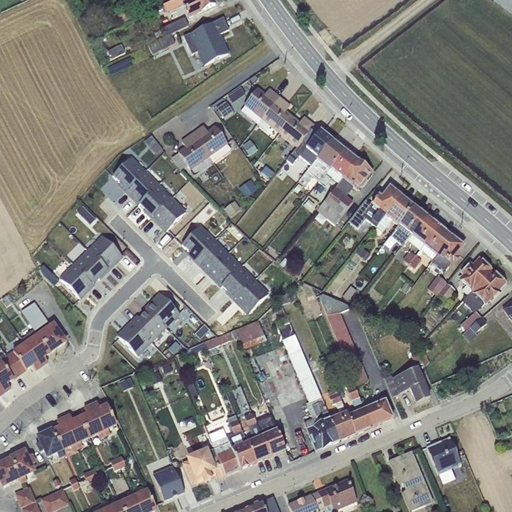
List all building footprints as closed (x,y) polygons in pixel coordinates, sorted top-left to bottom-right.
[(212,0),(175,0),(163,6),(166,14),(183,6),(188,17),(215,5),(212,0)] [(131,6),(113,16),(118,26),(136,16),(131,6)] [(184,19),(159,31),(163,39),(171,35),(188,27),(184,19)] [(223,19),(183,38),(191,56),(198,53),(205,66),(228,55),(219,36),(229,31),(223,19)] [(171,35),(163,39),(148,47),(153,56),(175,45),(171,35)] [(121,46),(107,53),(111,60),(125,54),(121,46)] [(261,121),(279,99),(269,90),(264,96),(257,90),(243,106),(245,107),(241,112),(257,126),(261,121)] [(279,99),(261,121),(279,135),(292,119),(285,113),(289,107),(279,99)] [(218,111),(216,112),(220,119),(222,117),(225,120),(234,114),(226,102),(216,108),(218,111)] [(292,119),(279,135),(282,137),(294,147),(297,149),(314,127),(304,118),(299,124),(292,119)] [(192,135),(209,159),(213,164),(230,152),(231,151),(227,146),(228,145),(215,127),(207,133),(203,127),(192,135)] [(314,127),(297,149),(286,162),(292,166),(299,157),(311,167),(332,141),(314,127)] [(209,159),(192,135),(181,143),(185,148),(178,153),(178,154),(171,159),(180,172),(187,167),(190,172),(209,159)] [(152,137),(144,143),(156,157),(163,151),(152,137)] [(294,147),(282,137),(278,142),(291,152),(294,147)] [(250,141),(242,147),(244,149),(243,150),(248,157),(249,156),(250,157),(257,152),(250,141)] [(332,141),(311,167),(298,183),(304,188),(312,178),(319,183),(344,152),(332,141)] [(344,152),(319,183),(313,190),(320,195),(332,180),(338,185),(357,162),(344,152)] [(125,193),(144,174),(129,159),(112,177),(120,185),(119,186),(125,193)] [(357,162),(338,185),(316,212),(334,226),(353,203),(346,198),(352,189),(357,193),(360,189),(362,190),(368,182),(365,180),(371,173),(357,162)] [(266,167),(259,175),(267,181),(273,173),(266,167)] [(144,174),(125,193),(137,205),(157,186),(144,174)] [(250,181),(239,189),(246,199),(257,191),(250,181)] [(157,186),(137,205),(138,206),(139,205),(144,210),(143,211),(151,219),(171,200),(170,199),(157,186)] [(375,228),(400,197),(389,188),(381,198),(379,195),(371,205),(365,201),(348,223),(358,230),(366,220),(375,228)] [(400,197),(375,228),(383,234),(391,223),(397,228),(413,207),(400,197)] [(171,200),(151,219),(158,226),(159,224),(167,232),(186,214),(171,200)] [(309,200),(303,207),(310,212),(315,205),(309,200)] [(235,202),(224,210),(229,218),(240,210),(235,202)] [(83,207),(77,213),(90,226),(96,220),(83,207)] [(413,207),(397,228),(395,230),(396,232),(391,239),(402,246),(406,241),(425,217),(413,207)] [(425,217),(406,241),(420,251),(439,228),(425,217)] [(192,262),(214,240),(201,227),(179,248),(192,262)] [(439,228),(420,251),(433,261),(451,238),(439,228)] [(88,252),(108,272),(114,266),(113,264),(121,256),(103,238),(88,252)] [(451,238),(433,261),(432,262),(443,271),(448,265),(452,268),(461,256),(458,254),(463,248),(451,238)] [(214,240),(192,262),(206,275),(227,253),(214,240)] [(361,248),(355,254),(365,262),(371,256),(361,248)] [(74,267),(92,285),(97,279),(99,281),(108,272),(88,252),(74,267)] [(408,266),(415,257),(410,252),(402,261),(408,266)] [(227,253),(206,275),(219,288),(241,267),(227,253)] [(113,264),(114,266),(115,266),(123,258),(121,256),(113,264)] [(415,257),(408,266),(414,271),(422,262),(415,257)] [(468,297),(491,272),(479,261),(474,266),(470,263),(459,274),(462,276),(457,281),(461,283),(465,288),(462,291),(468,297)] [(92,285),(74,267),(60,281),(80,300),(94,286),(92,285)] [(241,267),(219,288),(233,303),(254,281),(241,267)] [(491,272),(468,297),(463,302),(474,314),(476,312),(476,313),(484,306),(485,307),(489,302),(491,304),(502,293),(499,290),(504,285),(491,272)] [(436,297),(447,284),(438,277),(427,290),(436,297)] [(254,281),(233,303),(247,317),(269,296),(254,281)] [(447,284),(436,297),(446,304),(456,291),(447,284)] [(351,287),(342,298),(348,302),(356,292),(351,287)] [(288,294),(280,301),(282,307),(291,303),(288,294)] [(147,311),(165,329),(179,315),(159,295),(145,310),(147,311)] [(323,295),(319,297),(356,387),(366,383),(368,380),(340,315),(350,310),(349,307),(323,295)] [(511,303),(503,310),(511,321),(511,303)] [(34,304),(21,313),(35,332),(48,323),(34,304)] [(131,323),(151,343),(165,329),(147,311),(139,319),(137,317),(131,323)] [(476,312),(474,314),(460,326),(466,333),(481,319),(476,313),(476,312)] [(397,313),(391,319),(402,328),(407,321),(397,313)] [(481,319),(466,333),(462,336),(469,344),(477,336),(476,334),(487,325),(481,319)] [(235,332),(238,339),(243,351),(266,342),(259,322),(235,332)] [(127,331),(119,339),(137,357),(151,343),(131,323),(125,330),(127,331)] [(309,404),(321,399),(289,323),(277,329),(309,404)] [(42,332),(55,350),(66,343),(52,324),(42,332)] [(207,334),(202,328),(194,335),(200,341),(207,334)] [(127,331),(125,330),(117,338),(119,339),(127,331)] [(24,343),(42,367),(47,363),(44,358),(55,350),(42,332),(30,340),(27,336),(22,339),(24,343)] [(227,335),(230,342),(238,339),(235,332),(227,335)] [(220,338),(223,345),(230,342),(227,335),(220,338)] [(205,344),(207,349),(210,358),(217,355),(215,349),(223,345),(220,338),(205,344)] [(6,356),(19,375),(32,366),(36,372),(42,367),(24,343),(6,356)] [(175,343),(168,350),(174,356),(181,348),(175,343)] [(207,349),(205,344),(188,352),(186,352),(188,357),(207,349)] [(423,365),(418,354),(417,350),(416,351),(409,353),(416,368),(423,365)] [(418,354),(423,365),(424,369),(430,364),(424,351),(418,354)] [(0,360),(0,387),(4,394),(10,389),(7,384),(19,375),(6,356),(0,360)] [(391,380),(398,396),(410,391),(416,405),(429,399),(417,369),(393,379),(391,380)] [(158,373),(148,377),(152,385),(162,381),(158,373)] [(391,380),(393,379),(392,376),(384,379),(392,398),(398,396),(391,380)] [(130,379),(118,383),(122,393),(134,388),(130,379)] [(347,417),(355,435),(372,429),(361,402),(351,380),(343,384),(352,405),(353,405),(357,413),(347,417)] [(339,416),(346,413),(336,390),(327,393),(332,406),(335,405),(339,416)] [(321,399),(309,404),(305,405),(312,420),(304,423),(316,452),(339,442),(330,419),(321,399)] [(361,402),(372,429),(393,420),(385,401),(366,409),(363,402),(361,402)] [(91,407),(105,438),(110,436),(108,431),(117,427),(107,406),(100,410),(97,404),(91,407)] [(79,419),(89,440),(98,436),(100,441),(105,438),(91,407),(84,410),(87,416),(79,419)] [(330,419),(339,442),(355,435),(347,417),(346,413),(339,416),(330,419)] [(246,443),(255,464),(270,458),(256,424),(252,415),(244,418),(253,440),(246,443)] [(63,420),(78,451),(83,448),(81,444),(89,440),(79,419),(73,422),(70,417),(63,420)] [(214,450),(225,477),(255,464),(246,443),(235,417),(227,420),(233,435),(226,438),(212,444),(214,450)] [(256,424),(270,458),(285,451),(271,417),(256,424)] [(53,432),(63,452),(71,449),(73,453),(78,451),(63,420),(57,423),(59,429),(53,432)] [(63,452),(53,432),(52,431),(37,437),(40,444),(35,446),(39,454),(43,453),(46,460),(57,455),(59,460),(65,457),(63,452)] [(212,444),(226,438),(223,431),(208,437),(212,444)] [(441,442),(426,448),(438,476),(451,471),(461,466),(449,439),(447,439),(448,441),(441,444),(441,442)] [(225,477),(214,450),(209,452),(207,449),(185,458),(187,462),(183,464),(192,485),(204,480),(205,482),(210,480),(210,478),(215,475),(217,480),(225,477)] [(10,460),(20,481),(22,485),(28,483),(25,478),(36,473),(33,466),(35,465),(31,456),(27,458),(24,452),(9,459),(10,460)] [(390,463),(412,454),(411,452),(389,462),(390,463)] [(390,463),(389,462),(388,462),(398,486),(402,484),(405,491),(401,493),(409,511),(411,511),(432,503),(412,454),(390,463)] [(20,481),(10,460),(0,464),(0,482),(3,489),(20,481)] [(173,467),(153,476),(164,503),(184,494),(173,467)] [(451,471),(438,476),(442,486),(455,481),(451,471)] [(318,494),(324,509),(325,511),(335,511),(357,503),(348,481),(318,494)] [(77,484),(71,486),(74,492),(80,489),(77,484)] [(21,510),(36,503),(30,488),(14,495),(21,510)] [(62,490),(40,500),(45,511),(55,511),(70,505),(62,490)] [(131,492),(139,511),(153,511),(156,511),(147,490),(138,494),(136,490),(131,492)] [(119,503),(123,511),(139,511),(131,492),(126,494),(128,499),(119,503)] [(324,509),(318,494),(288,507),(289,511),(317,511),(324,509)] [(249,507),(251,511),(278,511),(273,498),(262,503),(261,502),(249,507)] [(39,511),(36,503),(21,510),(21,511),(39,511)] [(104,505),(106,511),(123,511),(119,503),(111,507),(109,503),(104,505)]
